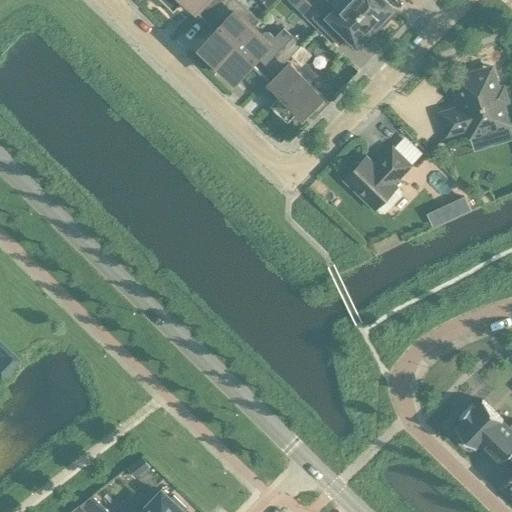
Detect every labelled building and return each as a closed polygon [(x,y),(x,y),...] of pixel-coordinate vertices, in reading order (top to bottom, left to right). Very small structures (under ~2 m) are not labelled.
[(161,0),(173,12),(185,0),(195,10),(204,0),(161,0)] [(238,0),(211,0),(205,6),(199,13),(216,29),(204,42),(222,59),(259,20),(238,0)] [(375,26),(348,0),(343,0),(336,8),(328,0),(311,17),(330,35),(338,27),(357,45),(360,41),(365,43),(373,34),(371,30),(375,26)] [(348,0),(375,26),(379,22),(383,23),(391,15),(390,11),(393,7),(385,0),(348,0)] [(259,20),(222,59),(239,75),(270,43),(253,28),(260,21),(259,20)] [(317,44),(324,37),(317,31),(311,38),(317,44)] [(293,36),(265,64),(274,73),(302,44),(293,36)] [(319,113),(330,102),(291,64),(271,84),(281,93),(270,105),(288,122),(308,102),(319,113)] [(502,102),(507,101),(503,87),(499,88),(494,72),(474,78),(473,72),(453,78),(462,107),(441,113),(447,134),(468,128),(471,135),(509,124),(502,102)] [(401,191),(396,186),(397,185),(394,182),(412,164),(393,146),(380,159),(382,161),(378,166),(367,156),(361,162),(356,161),(350,168),(350,173),(344,179),(379,213),(385,213),(401,196),(401,191)] [(0,377),(17,359),(10,352),(0,361),(0,377)] [(476,446),(480,441),(500,460),(499,461),(500,462),(511,449),(511,423),(509,426),(502,420),(503,419),(483,399),(482,400),(482,401),(476,407),(472,404),(473,404),(472,403),(459,416),(460,417),(461,416),(464,419),(457,427),(456,426),(455,427),(459,430),(455,434),(469,447),(473,444),(476,447),(477,446),(476,446)] [(87,511),(185,511),(184,510),(187,507),(174,495),(171,498),(162,489),(139,511),(126,511),(123,509),(120,511),(110,511),(92,494),(79,505),(87,511)]
